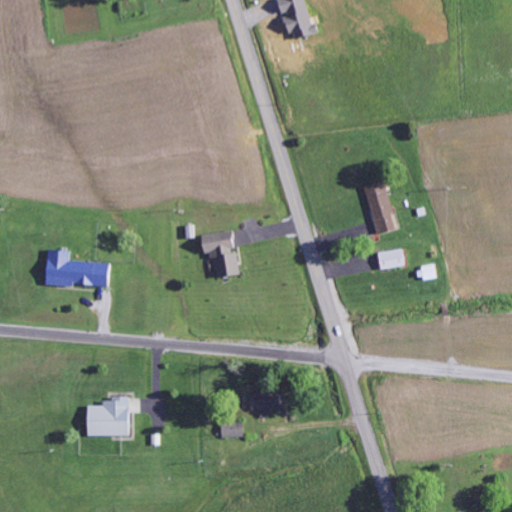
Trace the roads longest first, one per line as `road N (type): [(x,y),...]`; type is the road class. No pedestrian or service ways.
road 1 (secondary): [(392,511),(232,0)]
road 2 (residential): [(0,331),(345,362)]
road 3 (residential): [(345,362),(511,376)]
